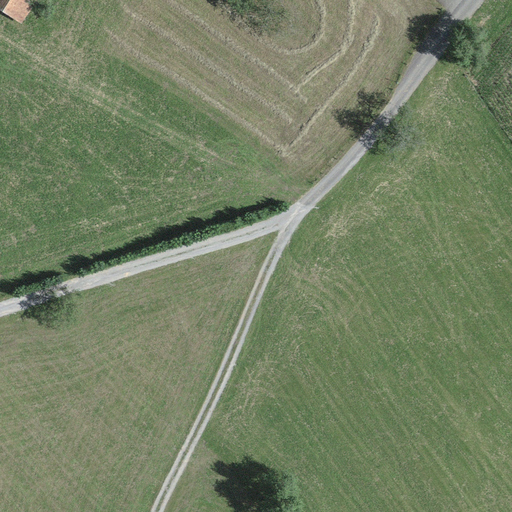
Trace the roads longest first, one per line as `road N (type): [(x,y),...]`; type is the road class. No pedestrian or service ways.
road 1 (residential): [(475,0),(345,167),(282,221),(0,310)]
road 2 (track): [(159,511),(282,221)]
